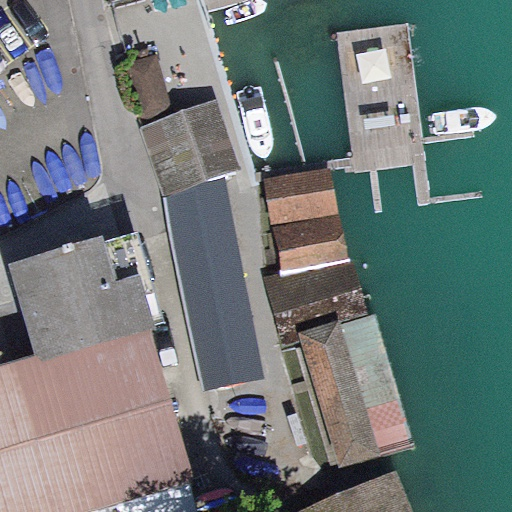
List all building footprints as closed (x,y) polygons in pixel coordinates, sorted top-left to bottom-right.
[(159,57),(124,66),(140,126),(175,117),(159,57)] [(217,104),(141,130),(165,199),(227,178),(241,173),(217,104)] [(332,170),(265,180),(272,226),(339,216),(332,170)] [(227,178),(165,199),(205,394),(267,382),(227,178)] [(340,219),(274,231),(283,275),(349,265),(340,219)] [(11,276),(36,366),(0,375),(0,511),(129,511),(198,493),(154,336),(168,333),(142,240),(11,276)] [(283,275),(264,278),(283,350),(303,345),(301,339),(370,319),(355,264),(349,265),(283,275)] [(370,319),(301,339),(303,345),(340,472),(417,450),(378,316),(370,319)] [(411,511),(397,477),(311,511),(411,511)]
